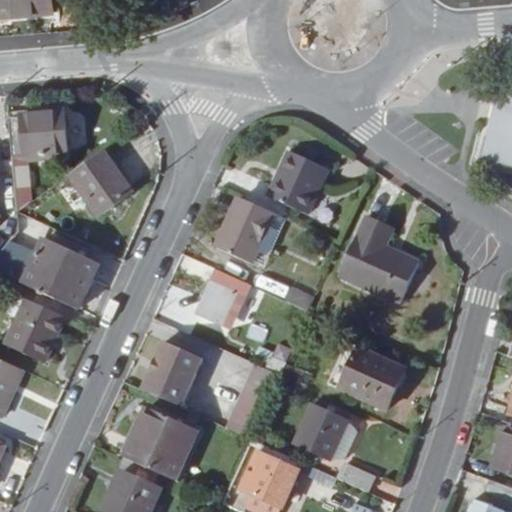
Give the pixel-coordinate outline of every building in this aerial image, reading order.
[(0,0),(0,17),(54,12),(53,0),(0,0)] [(511,82),(499,80),(493,105),(496,107),(488,139),(485,139),(479,162),(492,165),(492,164),(511,169),(511,82)] [(71,153),(66,113),(9,118),(13,159),(71,153)] [(99,217),(131,193),(104,153),(70,177),(99,217)] [(269,198),(309,216),(329,172),(289,154),(269,198)] [(13,166),(17,213),(29,206),(26,186),(28,186),(25,165),(13,166)] [(276,216),(240,200),(218,251),(254,266),(276,216)] [(18,216),(19,232),(21,232),(31,235),(33,221),(18,216)] [(287,221),(276,216),(254,266),(265,271),(287,221)] [(402,305),(421,264),(388,248),(396,233),(365,219),(358,236),(359,237),(340,277),(402,305)] [(39,257),(46,243),(21,232),(11,245),(39,257)] [(46,243),(39,257),(11,245),(0,257),(0,290),(4,292),(11,276),(27,284),(25,286),(79,312),(100,266),(47,241),(46,243)] [(222,328),(243,283),(216,271),(197,316),(222,328)] [(255,286),(282,301),(288,290),(260,275),(255,286)] [(287,302),(310,313),(316,298),(293,288),(287,302)] [(44,364),(65,319),(27,302),(7,347),(44,364)] [(308,316),(296,311),(287,330),(299,336),(308,316)] [(143,391),(181,408),(201,362),(164,346),(143,391)] [(269,366),(274,354),(259,347),(253,360),(269,366)] [(341,390),(387,411),(406,371),(361,349),(341,390)] [(0,418),(3,420),(24,372),(0,361),(0,418)] [(285,379),(304,387),(311,390),(316,378),(291,366),(285,379)] [(274,390),(280,377),(258,367),(230,430),(252,441),(274,390)] [(285,379),(280,377),(274,390),(298,400),(304,387),(285,379)] [(332,460),(348,423),(312,407),(295,446),(332,460)] [(198,433),(146,411),(135,438),(140,439),(129,462),(176,483),(198,433)] [(348,423),(332,460),(347,461),(359,434),(348,423)] [(511,474),(511,432),(506,431),(494,468),(511,474)] [(242,490),(283,509),(300,472),(259,454),(242,490)] [(339,480),(371,494),(377,478),(345,464),(339,480)] [(151,511),(161,491),(121,473),(104,511),(151,511)] [(511,502),(511,489),(491,482),(487,493),(511,502)]
